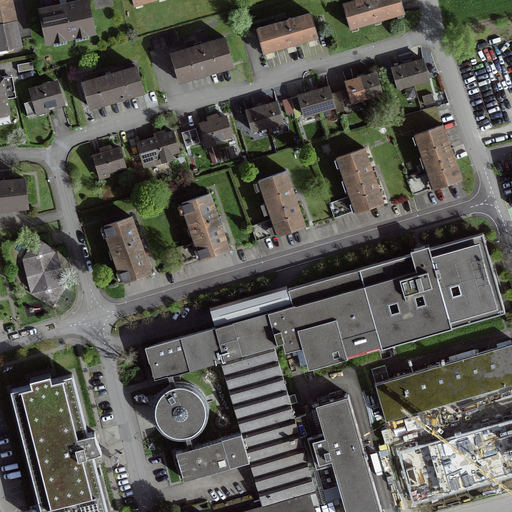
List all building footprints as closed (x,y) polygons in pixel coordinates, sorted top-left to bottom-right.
[(0,0),(0,50),(20,47),(17,34),(10,0),(0,0)] [(350,28),(403,13),(399,0),(357,0),(343,4),(350,28)] [(93,33),(86,1),(40,11),(47,42),(54,41),(55,38),(61,36),(63,39),(76,36),(77,33),(83,32),(86,34),(93,33)] [(264,53),(316,38),(309,14),(286,21),(286,18),(279,20),(280,23),(257,29),(264,53)] [(232,66),(224,39),(201,46),(200,43),(193,45),(194,48),(171,54),(179,82),(232,66)] [(422,60),(411,64),(405,65),(392,69),(398,88),(428,80),(422,60)] [(32,70),(31,63),(16,65),(18,73),(32,70)] [(89,107),(143,92),(136,68),(112,75),(112,74),(106,76),(106,77),(82,83),(89,107)] [(345,83),(351,102),(381,93),(375,74),(364,77),(357,79),(345,83)] [(13,97),(10,79),(2,80),(2,79),(0,79),(0,114),(7,113),(5,99),(13,97)] [(46,107),(62,103),(56,83),(47,86),(46,83),(41,85),(42,88),(31,91),(33,101),(24,104),(28,116),(47,110),(46,107)] [(289,99),(295,118),(334,107),(328,88),(316,91),(310,93),(289,99)] [(350,106),(346,91),(332,95),(336,110),(350,106)] [(246,112),(252,131),(282,122),(276,103),(264,106),(258,108),(246,112)] [(231,135),(226,117),(215,121),(214,117),(207,119),(208,123),(199,125),(200,127),(205,143),(231,135)] [(450,149),(442,126),(415,135),(428,173),(407,181),(412,195),(433,188),(434,188),(461,179),(452,156),(455,155),(453,148),(450,149)] [(185,148),(199,143),(195,129),(181,133),(185,148)] [(178,151),(173,133),(161,136),(160,133),(153,134),(154,138),(136,143),(149,186),(178,178),(171,153),(178,151)] [(125,166),(119,149),(108,152),(107,148),(100,150),(101,154),(93,156),(98,174),(125,166)] [(375,171),(372,172),(364,149),(337,158),(350,196),(329,204),(334,218),(355,211),(355,212),(382,202),(374,179),(377,178),(375,171)] [(297,194),(294,195),(286,172),(259,181),(272,220),(250,227),(255,241),(277,234),(304,225),(296,202),(299,201),(297,194)] [(0,208),(27,206),(24,180),(1,182),(0,182),(0,208)] [(201,258),(228,248),(219,225),(222,224),(220,217),(217,218),(209,194),(181,204),(195,242),(175,249),(181,264),(200,258),(201,258)] [(103,227),(123,281),(150,272),(141,248),(144,247),(142,240),(139,241),(130,217),(103,227)] [(154,379),(220,360),(273,345),(282,342),(284,350),(292,347),(293,350),(295,349),(300,366),(306,364),(308,369),(504,312),(482,234),(429,249),(428,245),(420,248),(410,251),(411,254),(287,289),(292,308),(285,310),(285,307),(144,347),(154,379)] [(51,305),(63,286),(54,252),(35,240),(23,259),(32,294),(51,305)] [(397,417),(511,384),(511,343),(444,363),(443,360),(441,361),(441,364),(374,383),(385,421),(397,417)] [(294,419),(273,345),(220,360),(241,434),(221,440),(221,439),(192,447),(189,435),(192,433),(196,430),(199,428),(201,424),(203,420),(204,416),(205,412),(205,408),(204,404),(202,400),(200,397),(198,394),(195,391),(192,389),(188,387),(184,386),(178,386),(171,387),(166,390),(161,394),(157,399),(155,405),(154,412),(155,418),(157,423),(159,426),(163,430),(166,433),(171,435),(175,436),(180,436),(184,436),(188,448),(175,452),(183,480),(196,476),(197,479),(205,477),(204,474),(229,467),(229,465),(248,460),(262,507),(256,509),(252,495),(212,507),(213,511),(312,511),(308,495),(337,486),(344,511),(381,511),(347,395),(314,404),(316,412),(294,419)] [(97,451),(100,450),(95,439),(94,432),(87,434),(71,374),(51,379),(49,374),(29,379),(30,385),(10,390),(40,511),(106,511),(92,454),(97,451)] [(511,419),(400,452),(415,501),(511,472),(511,419)]
